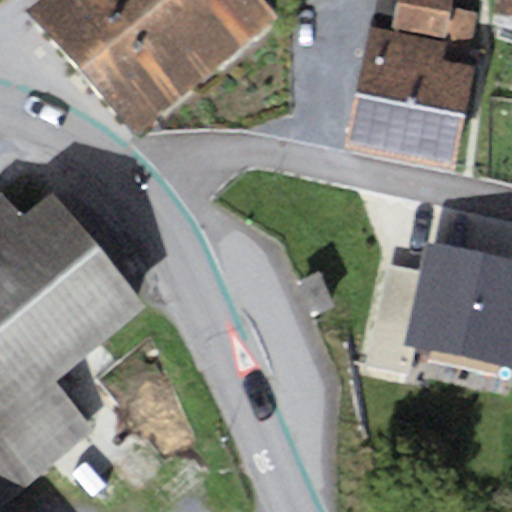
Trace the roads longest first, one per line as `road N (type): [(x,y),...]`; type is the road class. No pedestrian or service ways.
road 1 (residential): [(511,212),(249,155),(112,169)]
road 2 (tertiary): [(112,169),(184,267),(297,511)]
road 3 (tertiary): [(0,102),(67,130),(112,169)]
